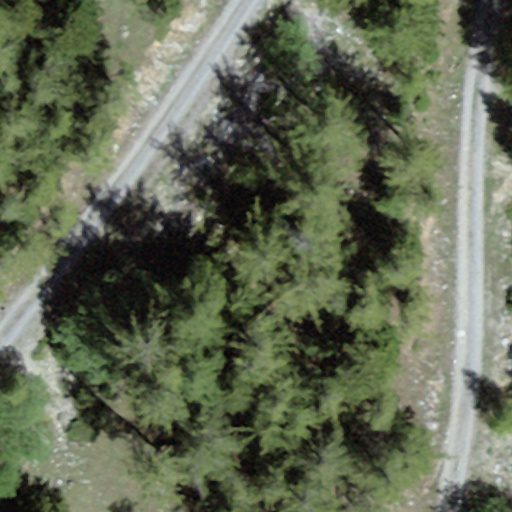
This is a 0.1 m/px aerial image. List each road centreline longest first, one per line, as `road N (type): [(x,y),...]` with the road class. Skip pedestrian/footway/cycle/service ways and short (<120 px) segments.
road 1 (track): [(476,0),(457,511)]
road 2 (track): [(0,208),(21,177),(84,0)]
